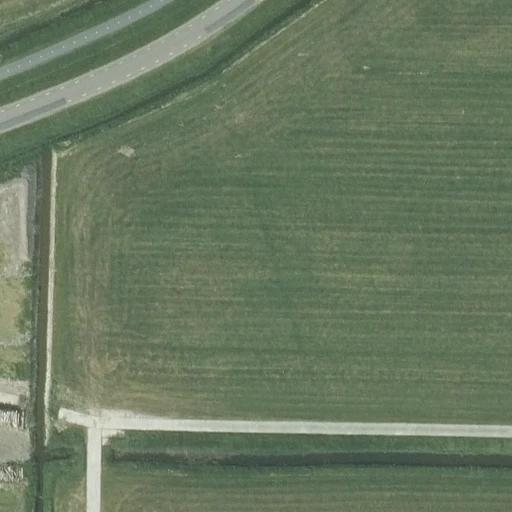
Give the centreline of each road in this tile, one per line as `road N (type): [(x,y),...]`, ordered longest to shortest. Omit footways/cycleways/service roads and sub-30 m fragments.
road 1 (track): [(92,511),(93,424),(511,431)]
road 2 (secondary): [(241,0),(126,67),(0,119)]
